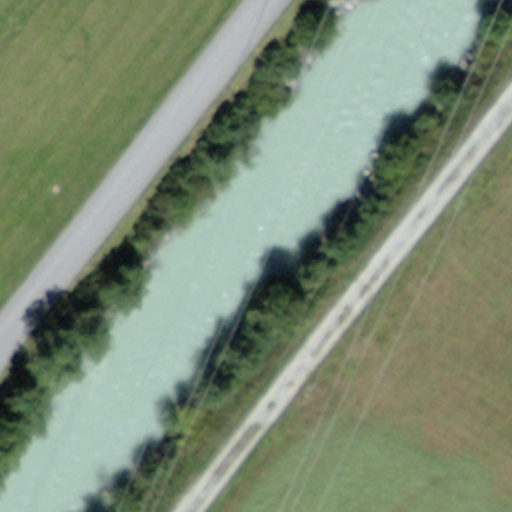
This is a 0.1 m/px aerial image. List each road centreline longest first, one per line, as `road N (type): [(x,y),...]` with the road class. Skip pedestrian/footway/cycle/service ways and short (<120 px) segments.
road 1 (track): [(191,511),(511,97)]
road 2 (unclassified): [(261,0),(0,334)]
